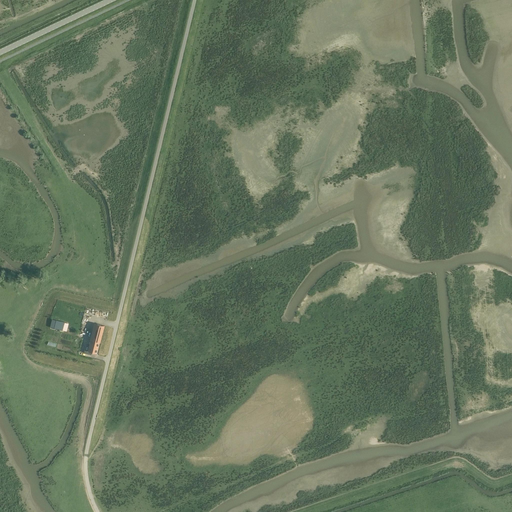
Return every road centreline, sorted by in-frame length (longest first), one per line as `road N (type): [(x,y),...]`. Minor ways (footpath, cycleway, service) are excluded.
road 1 (unclassified): [(95,511),(86,455),(194,0)]
road 2 (secondary): [(110,0),(0,53)]
